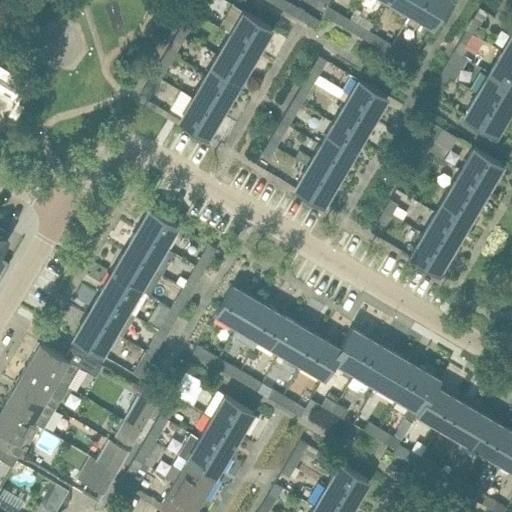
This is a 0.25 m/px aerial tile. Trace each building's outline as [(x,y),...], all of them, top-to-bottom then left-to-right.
[(205,0),(195,0),(190,8),(198,13),(205,0)] [(297,6),(286,0),(272,0),(271,1),(293,14),(297,6)] [(391,0),(410,11),(417,0),(391,0)] [(433,24),(446,0),(417,0),(410,11),(433,24)] [(319,19),(297,6),(293,14),(314,27),(319,19)] [(328,6),(323,14),(344,26),(349,18),(328,6)] [(479,7),(472,17),(466,28),(474,33),(486,12),(479,7)] [(198,13),(190,8),(184,20),(191,25),(198,13)] [(270,26),(243,10),(230,32),(258,48),(270,26)] [(349,18),(344,26),(366,38),(370,31),(368,30),(372,23),(353,12),(349,18)] [(474,33),(466,28),(453,50),(461,54),(474,33)] [(185,35),(178,30),(165,51),(173,56),(185,35)] [(370,31),(366,39),(387,51),(391,43),(370,31)] [(258,48),(230,32),(217,53),(245,70),(258,48)] [(511,32),(502,49),(511,55),(511,32)] [(413,56),(392,43),(387,51),(409,64),(413,56)] [(511,55),(502,49),(489,71),(511,84),(511,55)] [(461,54),(453,50),(441,71),(448,76),(449,75),(455,79),(467,58),(461,55),(461,54)] [(173,56),(165,51),(152,73),(160,77),(173,56)] [(245,70),(217,53),(205,75),(232,91),(245,70)] [(326,59),(319,55),(306,76),(313,81),(373,116),(386,94),(358,78),(352,89),(346,85),(344,90),(317,74),(326,59)] [(0,90),(17,101),(28,81),(0,64),(0,90)] [(448,76),(441,71),(434,82),(442,86),(448,76)] [(511,103),(511,84),(489,71),(476,92),(508,111),(511,103)] [(160,77),(152,73),(139,95),(147,99),(160,77)] [(232,91),(205,75),(192,96),(219,113),(232,91)] [(293,98),(301,102),(313,81),(306,76),(293,98)] [(508,111),(476,92),(463,114),(495,133),(508,111)] [(219,113),(192,96),(179,118),(207,135),(219,113)] [(345,101),(335,96),(323,116),(360,138),(373,117),(345,101)] [(301,102),(293,98),(286,109),(280,119),(288,124),(301,102)] [(288,124),(280,119),(274,131),(268,141),(275,145),(282,135),(288,124)] [(360,138),(332,122),(321,142),(348,158),(360,138)] [(450,132),(434,123),(421,144),(443,157),(449,147),(443,144),(450,132)] [(275,145),(268,141),(255,163),(262,167),(269,156),(275,145)] [(348,159),(320,143),(312,157),(299,150),(294,157),(335,181),(348,159)] [(443,157),(421,144),(408,166),(416,170),(428,150),(443,158),(443,157)] [(461,168),(488,184),(501,162),(474,146),(461,168)] [(335,181),(307,165),(294,186),(322,203),(335,181)] [(416,170),(408,166),(402,177),(409,182),(416,170)] [(488,184),(461,168),(448,189),(476,206),(488,184)] [(476,206),(448,189),(435,211),(463,227),(476,206)] [(397,202),(389,198),(383,209),(391,213),(397,202)] [(176,223),(149,207),(136,229),(164,245),(176,223)] [(391,213),(383,209),(377,220),(384,224),(391,213)] [(463,227),(435,211),(423,232),(450,249),(463,227)] [(0,276),(9,261),(0,255),(0,248),(7,236),(4,235),(6,231),(0,227),(0,276)] [(164,245),(136,229),(123,250),(151,267),(164,245)] [(450,249),(423,232),(410,254),(437,271),(450,249)] [(216,247),(208,243),(196,264),(203,268),(216,247)] [(151,267),(123,250),(111,272),(138,288),(151,267)] [(203,268),(196,264),(183,285),(191,290),(203,268)] [(138,288),(111,272),(98,293),(126,310),(138,288)] [(253,296),(231,283),(215,311),(237,324),(253,296)] [(191,290),(183,285),(170,307),(178,311),(184,301),(191,290)] [(126,310),(98,293),(85,315),(113,331),(122,336),(134,315),(126,310)] [(275,309),(253,296),(237,324),(238,325),(232,335),(252,347),(275,309)] [(178,311),(170,307),(159,301),(147,322),(165,333),(178,311)] [(296,321),(275,309),(252,347),(253,347),(259,337),(280,349),(296,321)] [(113,331),(85,315),(72,337),(100,353),(113,331)] [(318,334),(296,321),(280,349),(301,362),(318,334)] [(165,333),(147,322),(158,329),(145,350),(153,355),(165,333)] [(333,357),(354,370),(374,339),(351,326),(339,347),(333,357)] [(333,357),(339,347),(318,334),(301,362),(323,375),(333,357)] [(394,351),(374,339),(355,370),(376,383),(394,351)] [(39,341),(27,362),(67,386),(79,365),(95,374),(101,363),(71,345),(65,356),(39,341)] [(218,356),(196,343),(192,351),(213,364),(218,356)] [(153,355),(145,350),(139,361),(132,372),(140,376),(153,355)] [(397,396),(416,364),(394,351),(376,383),(397,396)] [(240,369),(218,356),(213,364),(235,377),(240,369)] [(67,386),(27,362),(15,382),(55,406),(67,386)] [(437,376),(416,364),(397,396),(410,403),(404,416),(411,420),(416,410),(417,411),(437,376)] [(240,369),(235,377),(257,389),(262,381),(240,369)] [(185,370),(172,393),(179,397),(192,405),(205,383),(185,370)] [(438,377),(437,376),(417,411),(439,423),(455,396),(434,384),(438,377)] [(55,406),(15,382),(3,403),(43,427),(55,406)] [(159,397),(142,387),(132,404),(149,415),(159,397)] [(272,387),(267,395),(278,402),(283,394),(272,387)] [(252,410),(219,390),(206,412),(211,415),(239,431),(252,410)] [(172,393),(158,416),(166,420),(179,397),(172,393)] [(304,406),(283,394),(278,402),(299,414),(304,406)] [(325,396),(320,404),(331,410),(336,402),(325,396)] [(476,409),(455,396),(439,423),(460,436),(476,409)] [(336,402),(331,410),(353,422),(358,413),(348,407),(347,409),(336,402)] [(39,425),(3,403),(0,408),(0,443),(18,455),(21,456),(39,425)] [(498,421),(476,409),(460,436),(482,449),(498,421)] [(239,431),(211,415),(199,437),(226,453),(239,431)] [(379,427),(357,415),(353,422),(374,435),(379,427)] [(158,416),(146,436),(154,440),(166,420),(158,416)] [(141,429),(123,418),(114,434),(132,444),(141,429)] [(482,449),(496,458),(502,461),(511,444),(511,429),(498,421),(482,449)] [(400,440),(379,427),(374,435),(395,448),(400,440)] [(146,436),(134,457),(149,466),(161,444),(154,440),(146,436)] [(129,449),(107,437),(95,457),(117,470),(129,449)] [(226,453),(199,437),(193,445),(186,441),(178,454),(214,475),(226,453)] [(308,443),(300,438),(287,460),(295,465),(308,443)] [(0,458),(12,466),(18,455),(0,443),(0,458)] [(393,450),(415,463),(420,456),(398,443),(395,448),(393,450)] [(511,444),(502,461),(511,466),(511,444)] [(75,475),(103,492),(117,470),(95,457),(88,453),(75,475)] [(214,475),(178,454),(165,475),(201,496),(214,475)] [(441,468),(420,456),(415,463),(437,476),(441,468)] [(121,478),(136,487),(149,466),(134,457),(121,478)] [(295,465),(287,460),(280,471),(289,476),(295,465)] [(367,478),(340,462),(327,484),(354,500),(367,478)] [(458,489),(463,481),(441,468),(437,476),(458,489)] [(191,511),(201,496),(165,475),(173,480),(160,502),(177,511),(191,511)] [(463,481),(458,489),(468,494),(470,495),(479,501),(484,493),(487,487),(489,484),(479,478),(477,481),(474,487),(463,481)] [(43,506),(53,511),(60,501),(68,506),(69,490),(56,482),(43,506)] [(282,486),(274,482),(262,503),(276,511),(286,511),(290,506),(275,498),(282,486)] [(347,511),(354,500),(327,484),(314,505),(325,511),(347,511)] [(502,511),(506,506),(484,493),(480,501),(497,511),(502,511)] [(276,511),(262,503),(256,511),(276,511)]
